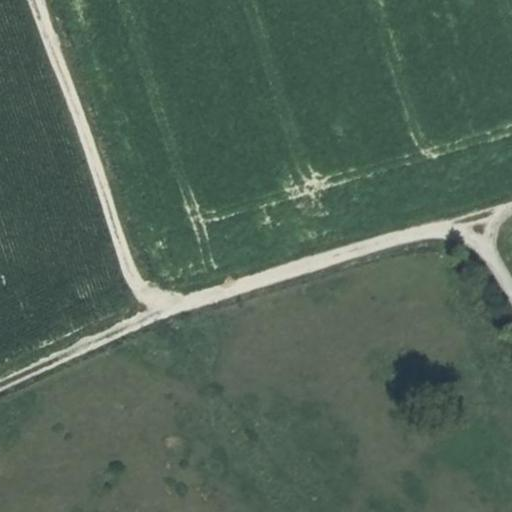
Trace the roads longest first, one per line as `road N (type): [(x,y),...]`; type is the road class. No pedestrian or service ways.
road 1 (track): [(511,214),(146,318),(37,0)]
road 2 (track): [(0,387),(146,318)]
